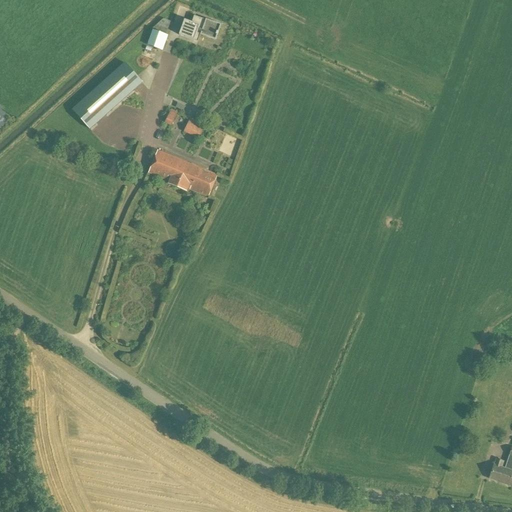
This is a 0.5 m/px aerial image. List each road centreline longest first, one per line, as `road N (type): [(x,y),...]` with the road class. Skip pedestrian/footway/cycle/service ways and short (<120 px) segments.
road 1 (unclassified): [(486,511),(328,489),(263,470),(0,293)]
road 2 (track): [(258,0),(438,85)]
